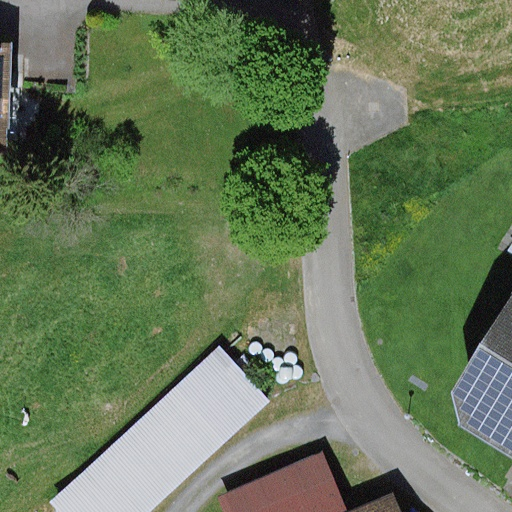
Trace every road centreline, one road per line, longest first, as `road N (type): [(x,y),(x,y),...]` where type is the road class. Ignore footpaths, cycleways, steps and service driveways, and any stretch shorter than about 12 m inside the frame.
road 1 (residential): [(454,511),(362,437),(313,353),(304,100),(276,34),(244,6),(0,4)]
road 2 (track): [(362,437),(296,429),(219,465),(181,511)]
